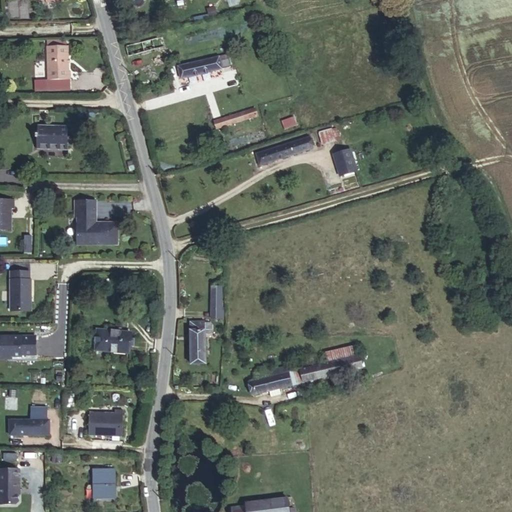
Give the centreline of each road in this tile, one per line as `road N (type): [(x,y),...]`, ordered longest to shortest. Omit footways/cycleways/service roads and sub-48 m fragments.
road 1 (unclassified): [(155,511),(152,438),(170,262),(99,0)]
road 2 (track): [(167,248),(449,166),(485,177),(511,248)]
road 3 (track): [(472,167),(445,130),(426,82),(409,0)]
road 4 (track): [(128,106),(0,105)]
